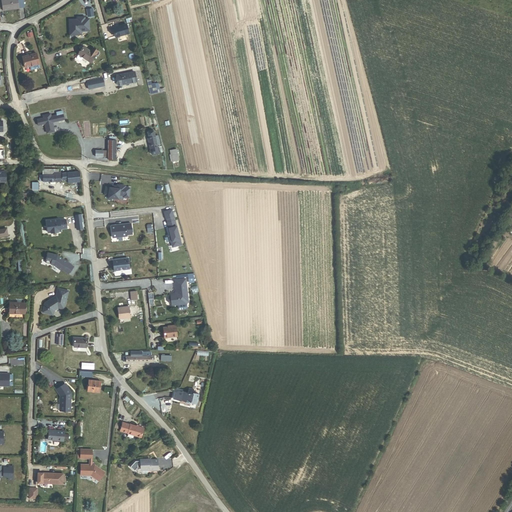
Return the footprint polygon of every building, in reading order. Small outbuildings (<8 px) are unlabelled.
[(2,0),(3,10),(25,9),(24,0),(2,0)] [(85,17),(76,17),(76,19),(68,20),(69,36),(82,36),(82,32),(90,32),(89,19),(85,19),(85,17)] [(116,36),(128,33),(126,25),(114,28),(116,36)] [(90,62),(98,50),(93,47),(90,51),(83,46),(78,54),(79,54),(77,56),(77,58),(80,60),(81,59),(83,57),(90,62)] [(26,67),(39,63),(37,53),(23,56),(26,67)] [(142,80),(140,69),(117,74),(119,85),(142,80)] [(105,86),(103,79),(87,83),(89,90),(105,86)] [(158,93),(157,89),(155,83),(152,84),(149,84),(151,95),(158,93)] [(30,111),(38,109),(37,102),(28,104),(30,111)] [(42,118),(36,120),(37,127),(44,125),(46,135),(55,133),(53,123),(64,121),(62,111),(56,113),(56,116),(51,117),(50,114),(42,116),(42,118)] [(151,149),(158,147),(155,133),(148,135),(151,149)] [(108,159),(116,159),(116,141),(108,141),(108,151),(108,157),(108,159)] [(172,162),(179,161),(177,149),(169,150),(172,162)] [(55,182),(61,182),(61,172),(59,172),(59,169),(43,169),(43,175),(40,175),(40,181),(50,182),(55,182)] [(69,183),(80,182),(79,171),(62,173),(63,181),(68,180),(69,183)] [(110,188),(107,198),(119,199),(120,195),(129,198),(130,188),(126,186),(117,184),(110,188)] [(182,244),(172,208),(163,210),(166,219),(166,218),(167,221),(168,228),(170,235),(168,235),(170,241),(171,241),(172,247),(182,244)] [(57,219),(45,220),(47,227),(48,233),(54,232),(61,232),(67,228),(66,219),(57,219)] [(132,234),(131,223),(111,226),(112,238),(127,236),(127,235),(132,234)] [(0,237),(9,236),(7,229),(0,230),(0,237)] [(48,252),(46,260),(53,264),(69,275),(73,266),(57,255),(48,252)] [(129,257),(112,259),(114,273),(116,273),(116,270),(120,270),(120,266),(123,266),(123,269),(130,268),(129,257)] [(188,301),(186,279),(175,280),(176,291),(176,293),(175,294),(170,294),(171,296),(169,296),(168,299),(168,302),(170,303),(171,303),(171,305),(186,304),(188,301)] [(64,309),(68,291),(58,288),(56,295),(45,303),(42,312),(53,315),(54,310),(58,308),(64,309)] [(9,313),(25,314),(25,303),(10,303),(9,313)] [(119,319),(131,317),(130,307),(118,308),(119,319)] [(167,338),(179,337),(177,325),(172,326),(172,327),(165,328),(167,338)] [(74,347),(87,348),(88,339),(75,338),(74,347)] [(0,385),(9,386),(9,374),(0,373),(0,385)] [(87,392),(100,393),(102,381),(89,380),(88,385),(87,391),(87,392)] [(71,393),(65,383),(56,389),(60,395),(59,411),(70,411),(71,393)] [(197,405),(199,395),(195,394),(193,392),(194,390),(189,389),(188,394),(182,393),(182,394),(178,393),(175,394),(174,400),(182,402),(186,402),(186,405),(190,405),(191,404),(197,405)] [(141,437),(143,428),(130,424),(123,422),(120,431),(128,433),(127,433),(141,437)] [(64,430),(49,429),(48,440),(63,441),(64,430)] [(91,464),(92,449),(81,449),(80,458),(89,459),(89,464),(81,464),(80,475),(91,475),(98,481),(105,472),(95,465),(91,464)] [(153,472),(160,471),(159,460),(152,460),(152,461),(150,461),(150,460),(150,459),(142,460),(142,461),(137,462),(132,468),(136,472),(139,469),(143,469),(143,470),(144,471),(153,471),(153,472)] [(0,478),(1,479),(1,475),(4,475),(4,479),(9,479),(9,481),(13,481),(13,467),(9,467),(9,469),(4,469),(4,472),(1,472),(1,467),(0,466),(0,478)] [(63,474),(43,473),(42,483),(63,484),(63,474)]
